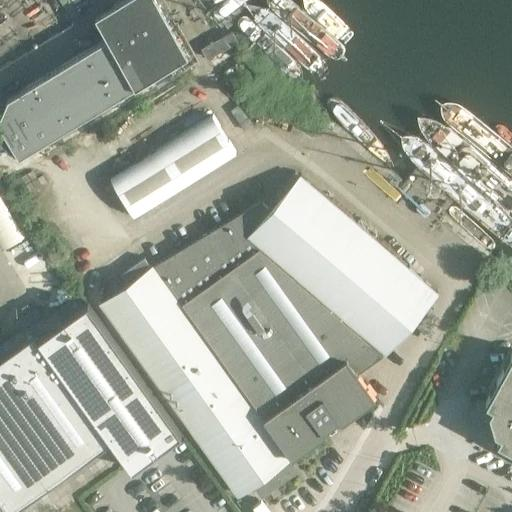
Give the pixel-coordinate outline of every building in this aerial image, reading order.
[(103,31),(106,36),(6,97),(0,110),(0,127),(17,155),(189,50),(157,0),(114,0),(111,2),(103,31)] [(229,32),(200,52),(206,60),(235,40),(229,32)] [(215,115),(112,178),(135,215),(238,152),(215,115)] [(259,199),(150,264),(286,456),(297,449),(375,395),(347,357),(372,340),(384,350),(389,345),(391,347),(395,342),(393,340),(436,289),(299,172),(268,207),(259,199)] [(0,246),(24,235),(0,183),(0,246)] [(143,255),(119,272),(126,281),(100,300),(237,491),(251,481),(259,492),(294,467),(286,456),(150,264),(143,255)] [(133,467),(181,433),(84,299),(35,334),(34,333),(0,357),(0,511),(9,511),(10,511),(111,439),(133,467)] [(499,430),(495,438),(511,447),(511,347),(484,398),(491,402),(488,409),(489,413),(484,414),(488,424),(492,423),(494,427),(499,430)]
